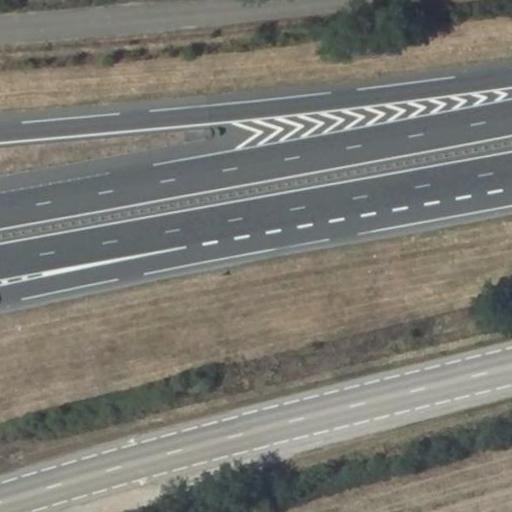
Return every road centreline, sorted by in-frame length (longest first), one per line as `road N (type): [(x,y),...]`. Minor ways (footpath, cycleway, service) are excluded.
road 1 (secondary): [(511,366),(0,502)]
road 2 (motorway): [(511,116),(0,210)]
road 3 (motorway): [(511,77),(0,133)]
road 4 (motorway): [(0,287),(447,182)]
road 5 (motorway): [(0,262),(447,182)]
road 6 (unclassified): [(0,28),(294,0)]
